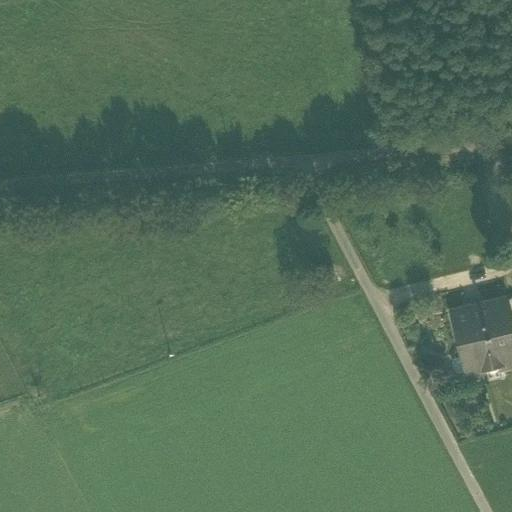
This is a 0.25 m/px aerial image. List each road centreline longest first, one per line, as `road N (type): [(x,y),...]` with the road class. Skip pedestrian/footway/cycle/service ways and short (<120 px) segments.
road 1 (unclassified): [(0,187),(511,146)]
road 2 (track): [(301,164),(484,511)]
